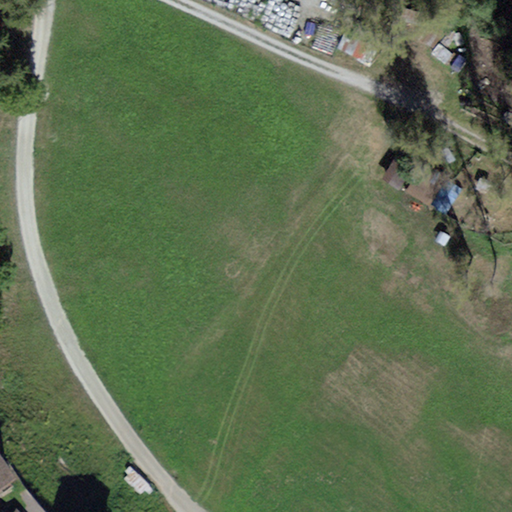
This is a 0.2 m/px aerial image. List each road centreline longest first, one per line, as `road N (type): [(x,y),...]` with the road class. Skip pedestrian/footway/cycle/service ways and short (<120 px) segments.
road 1 (track): [(43,0),(23,167),(33,252),(82,372),(192,511)]
road 2 (track): [(511,148),(424,100),(181,0)]
